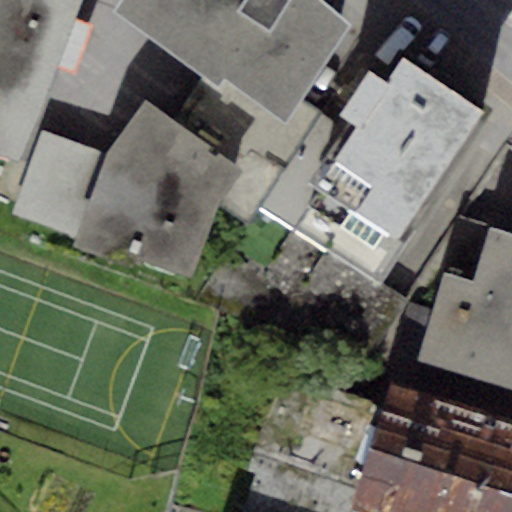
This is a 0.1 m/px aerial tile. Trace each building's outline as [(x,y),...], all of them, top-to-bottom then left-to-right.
[(82,0),(0,0),(0,157),(24,166),(82,0)] [(349,26),(318,0),(117,0),(109,11),(219,88),(227,80),(285,122),(349,26)] [(485,114),(403,57),(384,84),(369,74),(339,117),(323,107),(259,205),(373,279),(398,242),(485,114)] [(241,170),(147,103),(106,154),(74,238),(71,246),(102,259),(106,249),(186,282),(216,202),(224,207),(241,170)] [(74,238),(106,154),(43,131),(13,216),(74,238)] [(511,233),(492,227),(475,283),(445,273),(418,360),(511,388),(511,233)] [(511,511),(511,424),(390,385),(349,510),(355,511),(511,511)]
